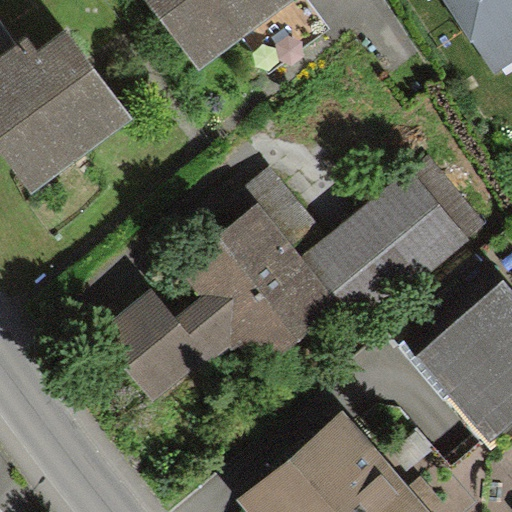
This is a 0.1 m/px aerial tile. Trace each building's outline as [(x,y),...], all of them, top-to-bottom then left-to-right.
[(139,0),(203,83),(301,8),(294,0),(139,0)] [(511,0),(442,0),(486,69),(511,53),(511,0)] [(0,21),(0,52),(14,42),(0,21)] [(29,46),(0,67),(0,160),(30,201),(132,127),(88,67),(69,41),(40,62),(29,46)] [(154,294),(99,341),(158,409),(232,346),(262,381),(325,327),(345,350),(492,224),(430,152),(331,237),(270,167),(225,205),(239,222),(174,278),(196,304),(177,321),(154,294)] [(511,435),(511,301),(485,271),(456,297),(395,351),(488,456),(511,435)] [(418,511),(414,507),(350,425),(241,510),(243,511),(418,511)]
